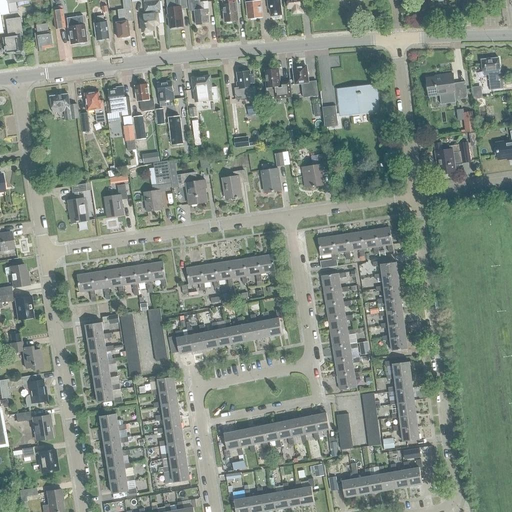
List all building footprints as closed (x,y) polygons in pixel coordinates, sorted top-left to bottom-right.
[(0,0),(0,33),(4,33),(1,15),(10,14),(8,4),(17,3),(18,7),(29,5),(29,1),(36,0),(0,0)] [(116,23),(119,38),(130,36),(128,22),(135,21),(133,9),(132,9),(130,0),(122,0),(124,10),(118,11),(120,23),(116,23)] [(167,9),(170,29),(184,27),(182,10),(187,9),(186,0),(173,0),(174,8),(167,9)] [(199,0),(188,0),(189,11),(195,11),(196,25),(209,24),(208,14),(209,14),(207,2),(200,3),(199,0)] [(223,6),(222,6),(223,11),(224,22),(238,20),(235,0),(222,0),(223,6)] [(247,3),(249,19),(262,18),(260,1),(259,0),(245,0),(245,4),(247,3)] [(268,0),(269,6),(270,6),(271,17),(273,17),(273,19),(280,18),(280,16),(282,16),(280,0),(268,0)] [(287,0),(289,9),(292,8),(293,14),(302,13),(301,8),(302,8),(301,0),(287,0)] [(145,4),(146,12),(149,11),(150,15),(141,16),(141,19),(142,27),(143,27),(143,32),(153,31),(153,25),(159,25),(158,13),(157,13),(157,10),(160,10),(159,2),(145,4)] [(63,9),(53,11),(56,30),(66,28),(63,9)] [(110,39),(107,20),(104,20),(104,17),(98,17),(99,24),(95,24),(98,41),(110,39)] [(22,51),(23,51),(20,37),(23,36),(20,18),(6,20),(8,38),(3,39),(6,53),(14,52),(14,53),(15,53),(17,54),(21,54),(22,51)] [(75,19),(67,20),(68,27),(69,27),(71,45),(80,43),(81,44),(84,44),(85,43),(87,42),(84,24),(76,25),(75,19)] [(53,48),(51,32),(49,32),(48,24),(37,26),(38,34),(36,34),(38,51),(45,50),(45,49),(53,48)] [(483,76),(484,76),(488,75),(490,91),(504,89),(502,73),(500,73),(500,71),(501,71),(499,58),(481,60),(483,73),(483,76)] [(308,83),(306,67),(293,68),(295,84),(302,83),(303,99),(318,97),(316,82),(308,83)] [(282,85),(279,86),(277,69),(265,71),(267,91),(264,91),(265,99),(274,98),(274,99),(291,97),(289,82),(281,83),(282,85)] [(237,88),(235,89),(236,99),(247,98),(253,97),(257,97),(256,87),(253,87),(253,84),(255,83),(254,75),(251,75),(251,71),(250,71),(237,72),(238,82),(237,82),(237,88)] [(443,77),(426,79),(429,96),(440,95),(441,94),(443,102),(452,101),(456,100),(468,98),(465,82),(454,84),(453,75),(443,76),(443,77)] [(210,76),(193,78),(194,90),(196,102),(218,99),(217,87),(211,87),(210,76)] [(158,84),(160,101),(174,99),(172,82),(165,83),(163,82),(160,82),(160,83),(158,84)] [(140,101),(141,112),(154,110),(153,99),(149,99),(147,84),(135,85),(137,101),(140,101)] [(337,90),(341,116),(379,112),(376,85),(337,90)] [(116,89),(108,90),(110,104),(107,105),(109,113),(119,112),(119,116),(131,114),(129,97),(124,98),(123,87),(116,88),(116,89)] [(95,110),(97,123),(105,122),(103,104),(100,104),(99,91),(92,92),(90,91),(87,91),(86,93),(85,93),(87,111),(95,110)] [(65,111),(66,120),(79,118),(77,104),(70,105),(69,105),(68,94),(51,96),(52,108),(53,113),(65,111)] [(247,107),(248,113),(258,112),(257,105),(247,107)] [(338,126),(335,106),(322,108),(325,128),(338,126)] [(196,108),(189,109),(190,118),(197,117),(196,108)] [(165,124),(164,109),(156,110),(157,125),(165,124)] [(474,131),(471,110),(463,111),(466,132),(474,131)] [(89,132),(88,125),(87,113),(80,114),(82,132),(89,132)] [(133,117),(136,141),(145,139),(142,116),(133,117)] [(169,117),(172,145),(183,144),(180,116),(169,117)] [(127,145),(126,145),(127,151),(136,150),(132,117),(123,119),(126,141),(127,141),(127,145)] [(296,130),(288,131),(290,143),(298,142),(296,130)] [(243,137),(235,138),(236,148),(244,147),(243,137)] [(511,158),(511,139),(510,140),(511,142),(496,144),(498,160),(511,158)] [(450,150),(442,151),(441,143),(434,144),(435,152),(439,174),(455,172),(454,164),(470,162),(467,143),(459,144),(459,145),(449,147),(450,150)] [(275,155),(276,167),(283,166),(282,154),(275,155)] [(306,177),(304,177),(305,189),(313,188),(313,189),(316,188),(320,187),(324,186),(322,171),(328,170),(326,154),(317,155),(318,168),(305,169),(306,177)] [(281,193),(277,169),(270,170),(269,164),(262,165),(263,171),(261,171),(265,195),(281,193)] [(163,167),(155,168),(157,185),(152,186),(153,191),(144,193),(147,212),(162,209),(159,193),(166,189),(163,167)] [(223,179),(226,200),(242,198),(240,184),(246,184),(244,172),(234,173),(234,178),(223,179)] [(206,188),(205,179),(197,181),(196,173),(177,176),(179,187),(187,186),(190,205),(207,203),(204,188),(206,188)] [(71,187),(73,194),(86,191),(85,185),(71,187)] [(104,197),(107,217),(124,215),(121,200),(127,199),(125,185),(117,186),(118,195),(104,197)] [(69,201),(72,223),(87,221),(84,198),(69,201)] [(389,228),(375,230),(378,247),(387,246),(388,253),(393,252),(389,228)] [(375,230),(361,232),(364,249),(373,248),(374,255),(379,254),(379,251),(378,247),(375,230)] [(361,232),(347,235),(350,252),(359,250),(360,257),(365,256),(365,254),(364,249),(361,232)] [(0,250),(13,249),(11,233),(0,234),(0,250)] [(347,235),(333,237),(336,254),(345,252),(346,259),(351,259),(350,252),(347,235)] [(331,255),(332,260),(320,262),(321,269),(338,266),(336,254),(333,237),(318,239),(321,256),(331,255)] [(272,255),(258,257),(260,274),(270,272),(271,280),(276,279),(272,255)] [(260,274),(258,257),(244,260),(246,276),(256,275),(257,282),(261,281),(260,274)] [(246,276),(244,260),(229,262),(232,279),(241,277),(242,284),(247,284),(246,276)] [(233,286),(232,279),(229,262),(215,264),(218,281),(227,279),(229,287),(233,286)] [(381,274),(382,277),(397,275),(395,263),(381,265),(380,262),(373,263),(373,268),(380,267),(381,274)] [(167,286),(163,263),(149,265),(152,281),(162,280),(163,287),(167,286)] [(218,281),(215,264),(201,266),(204,283),(213,282),(214,289),(219,288),(218,281)] [(11,275),(13,287),(29,285),(27,277),(26,277),(24,265),(10,267),(10,268),(5,269),(6,276),(11,275)] [(152,281),(149,265),(135,267),(138,284),(147,282),(149,293),(154,293),(152,281)] [(205,290),(204,283),(201,266),(186,269),(189,286),(199,284),(200,291),(205,290)] [(138,284),(135,267),(121,269),(124,286),(133,284),(135,296),(139,295),(138,284)] [(124,286),(121,269),(107,271),(109,288),(119,287),(120,294),(125,293),(124,286)] [(109,288),(107,271),(93,273),(95,290),(105,289),(107,300),(111,300),(109,288)] [(95,290),(93,273),(78,275),(80,292),(91,291),(92,302),(97,302),(95,290)] [(322,277),(325,291),(341,288),(340,278),(346,277),(346,273),(322,277)] [(374,275),(375,277),(375,279),(382,278),(383,286),(383,290),(399,287),(397,275),(382,277),(381,274),(374,275)] [(400,299),(399,287),(383,290),(383,286),(376,287),(377,292),(383,291),(384,298),(385,301),(400,299)] [(325,291),(327,305),(344,302),(342,292),(349,291),(348,287),(341,288),(325,291)] [(226,294),(223,295),(224,301),(234,300),(233,293),(229,294),(226,294)] [(0,303),(1,303),(13,301),(12,295),(0,297),(0,303)] [(15,299),(18,319),(32,317),(31,305),(32,304),(31,297),(15,299)] [(402,312),(400,299),(385,301),(384,298),(378,299),(378,304),(385,303),(386,311),(387,314),(402,312)] [(327,305),(329,319),(346,316),(344,306),(351,305),(350,301),(344,302),(327,305)] [(277,319),(269,320),(266,321),(270,338),(282,335),(279,319),(282,318),(280,310),(275,311),(277,319)] [(404,324),(402,312),(387,314),(386,311),(379,312),(380,317),(387,316),(388,323),(388,326),(404,324)] [(264,321),(257,323),(254,323),(257,340),(270,338),(266,321),(269,320),(268,312),(263,313),(264,321)] [(109,322),(109,324),(119,323),(118,315),(108,316),(109,317),(93,319),(93,324),(109,322)] [(252,324),(244,326),(241,326),(244,343),(257,340),(254,323),(257,323),(255,315),(250,316),(252,324)] [(329,319),(331,333),(348,331),(346,321),(353,320),(352,315),(346,316),(329,319)] [(239,326),(231,328),(228,328),(231,345),(244,343),(241,326),(244,326),(242,317),(238,318),(239,326)] [(219,330),(215,331),(219,348),(231,345),(228,328),(231,328),(230,320),(225,321),(226,329),(219,330)] [(206,333),(203,333),(206,350),(219,348),(215,331),(219,330),(217,322),(212,323),(214,331),(206,333)] [(85,326),(87,337),(87,338),(104,336),(104,339),(112,338),(111,333),(110,333),(110,329),(103,330),(101,323),(85,326)] [(406,337),(404,324),(388,326),(388,323),(381,324),(382,329),(388,328),(389,336),(390,339),(406,337)] [(201,334),(193,336),(190,336),(193,353),(206,350),(203,333),(206,333),(204,325),(199,326),(201,334)] [(180,355),(192,353),(193,353),(190,336),(193,336),(191,328),(187,328),(187,329),(188,336),(184,337),(177,339),(179,352),(180,355)] [(331,333),(334,348),(350,345),(349,335),(355,334),(355,330),(348,331),(331,333)] [(104,339),(104,336),(87,338),(89,351),(106,348),(106,352),(114,351),(113,346),(105,347),(104,339)] [(176,336),(168,338),(171,354),(179,352),(177,339),(176,337),(176,336)] [(408,349),(406,337),(390,339),(389,336),(383,337),(383,342),(390,341),(392,352),(408,349)] [(25,369),(31,368),(32,371),(43,369),(39,350),(34,351),(33,347),(22,349),(21,343),(10,344),(11,353),(22,352),(25,369)] [(334,348),(336,362),(352,359),(351,349),(358,348),(357,344),(350,345),(334,348)] [(106,352),(106,348),(89,351),(91,364),(108,362),(109,365),(116,364),(115,359),(108,360),(106,352)] [(336,362),(338,376),(355,373),(353,363),(360,362),(359,358),(352,359),(336,362)] [(394,374),(393,374),(394,377),(411,375),(409,362),(393,365),(392,361),(384,363),(385,368),(393,367),(394,374)] [(108,365),(109,365),(108,362),(91,364),(93,377),(110,374),(111,378),(118,377),(118,372),(110,373),(108,365)] [(355,373),(338,376),(340,390),(357,387),(355,378),(362,377),(361,372),(355,373)] [(111,378),(110,374),(93,377),(96,390),(112,388),(112,391),(120,389),(120,385),(112,386),(111,378)] [(395,387),(395,390),(413,388),(411,375),(394,377),(393,374),(386,375),(387,380),(394,379),(395,387)] [(159,389),(160,392),(176,390),(174,377),(158,380),(157,377),(149,378),(150,383),(158,382),(159,389)] [(22,386),(20,378),(0,381),(0,392),(1,399),(8,398),(7,388),(22,386)] [(25,401),(26,407),(36,405),(36,403),(47,401),(46,392),(44,392),(42,380),(26,383),(29,396),(27,397),(26,399),(25,401)] [(397,400),(397,403),(414,401),(413,388),(395,390),(395,387),(388,388),(389,393),(396,392),(397,400)] [(112,391),(112,388),(96,390),(98,403),(113,400),(114,404),(122,403),(121,397),(113,399),(112,391)] [(161,403),(162,406),(178,403),(176,390),(160,392),(159,389),(152,391),(152,395),(160,394),(161,403)] [(399,413),(398,413),(399,416),(416,414),(414,401),(397,403),(397,400),(390,401),(390,406),(397,405),(399,413)] [(162,407),(163,415),(163,418),(180,415),(178,403),(162,406),(161,403),(154,404),(154,409),(162,407)] [(29,413),(15,415),(16,423),(30,421),(29,413)] [(399,418),(400,425),(401,429),(418,427),(416,414),(399,416),(398,413),(391,414),(392,419),(399,418)] [(100,417),(102,429),(102,430),(119,427),(119,430),(127,429),(126,425),(118,426),(117,414),(100,417)] [(320,415),(314,417),(317,433),(314,433),(315,441),(320,440),(321,440),(319,432),(330,429),(327,414),(320,415)] [(165,428),(165,431),(182,428),(180,415),(163,418),(163,415),(155,416),(156,421),(164,420),(165,428)] [(378,423),(377,416),(366,418),(366,425),(378,423)] [(32,419),(35,441),(52,438),(49,423),(50,423),(49,417),(32,419)] [(314,417),(303,419),(301,419),(304,435),(301,436),(302,444),(307,443),(306,435),(314,433),(317,433),(314,417)] [(293,437),(301,436),(304,435),(301,419),(288,422),(291,438),(288,438),(289,446),(294,445),(293,437)] [(288,438),(291,438),(288,422),(275,424),(279,440),(275,441),(277,449),(282,448),(280,440),(288,438)] [(379,430),(378,423),(366,425),(367,431),(379,430)] [(275,441),(279,440),(275,424),(262,427),(266,443),(263,443),(264,451),(269,450),(268,442),(275,441)] [(419,440),(418,428),(418,427),(401,429),(400,425),(400,426),(393,427),(394,432),(401,431),(403,442),(419,440)] [(351,432),(350,426),(339,428),(340,434),(351,432)] [(119,430),(119,427),(102,430),(104,443),(121,441),(121,444),(129,442),(128,438),(121,439),(119,430)] [(263,443),(266,443),(262,427),(249,429),(252,445),(249,446),(251,454),(256,453),(254,445),(263,443)] [(166,433),(167,441),(167,444),(184,442),(182,428),(165,431),(165,428),(157,429),(158,434),(166,433)] [(249,446),(252,445),(249,429),(237,432),(240,448),(237,448),(238,456),(244,455),(242,447),(249,446)] [(237,448),(240,448),(237,432),(224,434),(227,450),(224,450),(226,459),(231,458),(229,450),(237,448)] [(383,440),(384,450),(394,448),(393,438),(383,440)] [(121,444),(121,441),(104,443),(106,456),(122,453),(123,456),(130,455),(130,450),(122,452),(121,444)] [(168,446),(169,454),(169,457),(186,454),(184,442),(167,444),(167,441),(159,442),(160,447),(168,446)] [(21,450),(23,458),(30,457),(34,456),(33,448),(21,450)] [(403,451),(404,460),(420,457),(419,449),(403,451)] [(59,471),(55,450),(38,453),(41,474),(59,471)] [(124,465),(123,456),(122,453),(106,456),(108,470),(125,467),(125,470),(133,469),(132,464),(124,465)] [(171,467),(171,470),(188,467),(186,454),(169,457),(169,454),(162,455),(162,460),(170,459),(171,467)] [(410,470),(410,469),(407,470),(410,487),(423,484),(420,468),(422,468),(421,459),(416,460),(418,468),(410,470)] [(397,472),(394,472),(397,489),(410,487),(407,470),(410,469),(408,461),(403,462),(405,470),(397,472)] [(346,498),(359,496),(356,479),(359,479),(356,463),(351,464),(353,475),(349,476),(350,480),(343,482),(346,498)] [(384,474),(381,475),(384,491),(397,489),(394,472),(397,472),(395,464),(391,465),(392,473),(384,474)] [(324,476),(322,465),(314,466),(315,477),(324,476)] [(383,466),(380,467),(378,467),(380,475),(371,477),(371,476),(369,477),(372,494),(384,491),(381,475),(384,474),(383,466)] [(125,470),(125,467),(108,470),(110,482),(126,479),(127,482),(135,481),(134,477),(127,478),(125,470)] [(190,480),(188,469),(188,467),(171,470),(171,467),(163,468),(164,473),(172,471),(174,483),(190,480)] [(359,496),(372,494),(369,477),(371,476),(370,468),(365,469),(367,477),(359,479),(356,479),(359,496)] [(338,490),(336,477),(329,478),(331,492),(338,490)] [(127,482),(126,479),(110,482),(112,494),(128,492),(129,495),(137,494),(136,489),(128,490),(127,482)] [(302,489),(299,489),(302,506),(315,503),(312,487),(314,487),(313,479),(309,480),(310,487),(302,489)] [(289,491),(286,491),(289,508),(302,506),(299,489),(302,489),(300,482),(295,483),(297,489),(289,491)] [(276,493),(273,494),(276,510),(289,508),(286,491),(289,491),(288,484),(283,485),(284,492),(276,493)] [(267,495),(263,495),(261,496),(263,511),(264,511),(276,510),(273,494),(276,493),(275,486),(270,487),(271,490),(267,491),(267,495)] [(250,498),(247,498),(249,511),(263,511),(261,496),(263,495),(262,488),(257,489),(258,496),(250,498)] [(19,491),(20,502),(28,501),(27,497),(36,496),(35,489),(19,491)] [(62,497),(61,490),(46,493),(48,505),(42,506),(43,511),(61,511),(63,511),(60,497),(62,497)] [(236,511),(249,511),(247,498),(250,498),(249,491),(244,491),(246,498),(235,500),(236,511)] [(193,511),(193,508),(196,508),(195,500),(190,501),(191,508),(184,510),(180,510),(180,511),(193,511)] [(179,511),(171,511),(170,511),(180,511),(180,510),(184,510),(182,502),(177,503),(179,511)]
